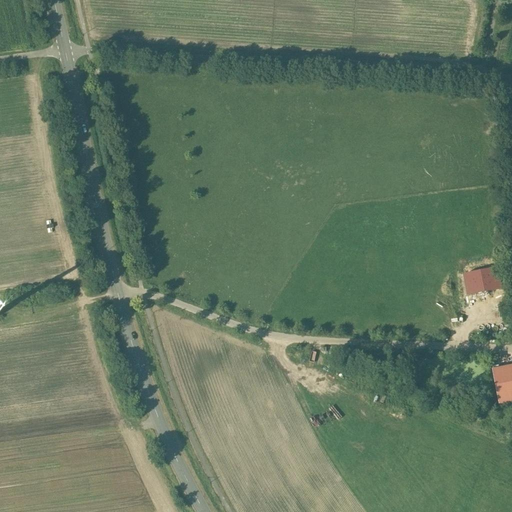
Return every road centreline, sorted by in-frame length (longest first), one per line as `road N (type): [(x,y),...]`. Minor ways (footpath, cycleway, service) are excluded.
road 1 (tertiary): [(65,51),(119,299),(160,424),(204,511)]
road 2 (unclassified): [(511,79),(65,51)]
